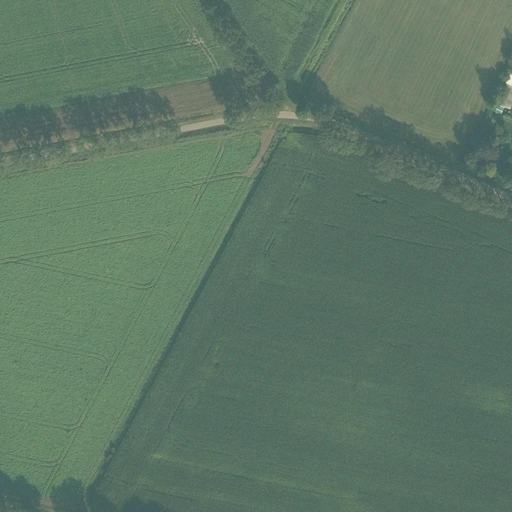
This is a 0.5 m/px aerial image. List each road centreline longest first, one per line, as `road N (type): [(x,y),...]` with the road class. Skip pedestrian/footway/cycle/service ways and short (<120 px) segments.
road 1 (unclassified): [(0,170),(246,120),(289,120),(328,127),(511,206)]
road 2 (track): [(289,120),(209,0)]
